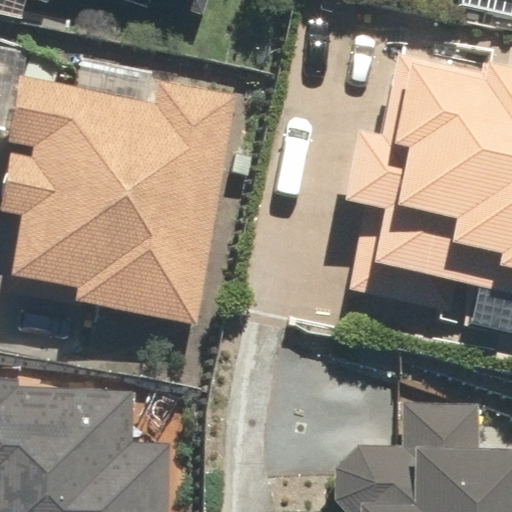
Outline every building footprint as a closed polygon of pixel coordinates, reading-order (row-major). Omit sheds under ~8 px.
[(40,0),(53,5),(54,0),(151,0),(203,18),(208,0),(40,0)] [(511,294),(511,59),(490,56),(488,72),(407,57),(392,136),(363,131),(351,201),(367,204),(351,288),(455,306),(459,285),(511,294)] [(200,325),(237,94),(159,82),(156,101),(26,80),(16,143),(38,146),(36,158),(14,154),(5,211),(25,215),(16,275),(80,286),(77,305),(200,325)] [(22,375),(0,374),(0,511),(168,511),(170,445),(131,444),(132,389),(22,386),(22,375)] [(511,511),(511,451),(484,451),(484,406),(406,405),(406,447),(360,446),(338,466),(338,501),(349,511),(511,511)]
